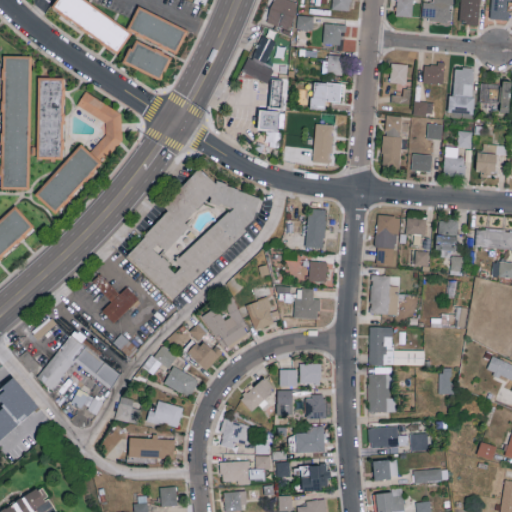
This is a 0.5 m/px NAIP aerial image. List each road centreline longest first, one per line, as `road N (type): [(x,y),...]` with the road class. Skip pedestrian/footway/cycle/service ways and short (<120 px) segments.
road 1 (residential): [(355,511),(348,295),(375,0)]
road 2 (residential): [(176,124),(227,159),(284,183),(511,205)]
road 3 (residential): [(204,511),(197,448),(218,394),(264,354),(348,344)]
road 4 (residential): [(2,0),(45,40),(176,124)]
road 5 (secondary): [(0,315),(83,240),(144,169)]
road 6 (residential): [(372,42),(500,54)]
